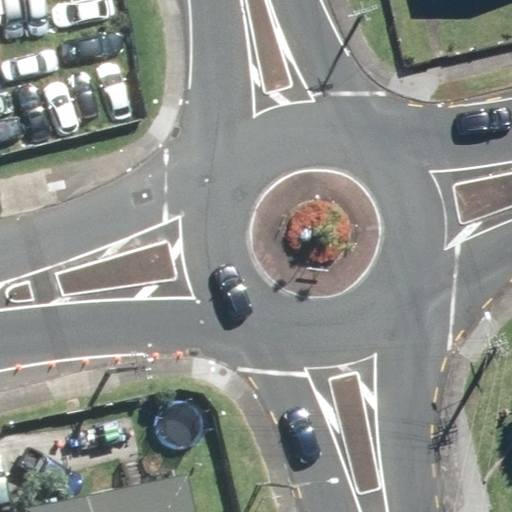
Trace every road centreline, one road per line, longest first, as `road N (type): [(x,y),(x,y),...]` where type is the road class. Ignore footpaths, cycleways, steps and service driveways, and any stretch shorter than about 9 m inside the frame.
road 1 (tertiary): [(245,314),(0,326)]
road 2 (tertiary): [(0,272),(219,185)]
road 3 (tertiary): [(402,288),(401,511)]
road 4 (tertiary): [(340,511),(249,317)]
road 5 (tertiary): [(224,177),(214,0)]
road 6 (tertiary): [(402,288),(365,324),(332,336),(297,337),(249,317)]
road 7 (tertiary): [(363,142),(391,165),(410,196),(416,249),(405,283)]
road 8 (tertiary): [(294,0),(356,139)]
road 9 (tertiary): [(224,177),(249,150),(283,133),(320,129),(356,139)]
road 10 (tertiary): [(363,142),(511,136)]
road 11 (tertiary): [(245,314),(209,254),(208,219),(219,185)]
